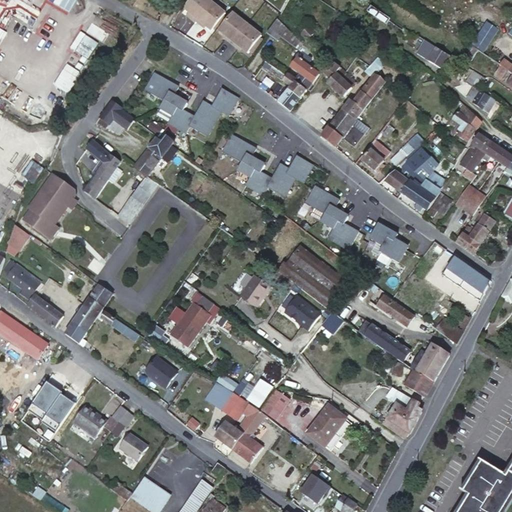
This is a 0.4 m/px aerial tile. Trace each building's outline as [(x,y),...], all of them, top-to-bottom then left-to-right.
[(191,0),(187,6),(185,8),(191,13),(193,15),(191,17),(197,22),(198,21),(213,3),(210,0),(191,0)] [(369,5),(363,1),(361,0),(360,0),(358,6),(366,11),(369,5)] [(227,14),(213,3),(198,21),(204,27),(205,25),(208,27),(213,31),(215,30),(226,16),(227,14)] [(248,24),(234,13),(232,15),(221,28),(220,30),(225,34),(228,36),(226,38),(232,43),(248,24)] [(227,17),(220,26),(221,28),(232,15),(230,13),(227,17)] [(227,17),(226,16),(215,30),(216,31),(220,26),(227,17)] [(511,19),(503,32),(511,38),(511,19)] [(301,76),(312,84),(313,84),(320,75),(309,66),(311,62),(311,60),(305,55),(308,51),(307,50),(305,48),(301,44),(295,37),(278,20),(270,31),(267,35),(278,43),(281,38),(302,54),(291,69),(301,76)] [(487,22),(472,45),(484,52),(499,30),(487,22)] [(262,36),(248,24),(232,43),(239,49),(240,47),(243,49),(248,53),(249,52),(261,38),(262,36)] [(311,27),(301,36),(307,42),(316,34),(311,27)] [(80,30),(70,45),(74,48),(85,32),(80,30)] [(98,41),(85,32),(74,48),(87,57),(98,41)] [(420,49),(425,41),(423,39),(419,37),(414,45),(420,49)] [(263,40),(261,38),(249,52),(253,54),(263,40)] [(446,54),(444,53),(435,48),(425,41),(420,49),(417,54),(442,70),(446,65),(451,68),(456,60),(446,54)] [(453,45),(449,52),(454,55),(459,49),(453,45)] [(473,49),(464,62),(469,65),(471,63),(478,52),(475,50),(473,49)] [(270,60),(262,70),(267,74),(270,72),(291,86),(295,81),(292,78),(293,76),(270,60)] [(379,75),(386,65),(378,60),(371,70),(369,73),(375,78),(376,78),(379,75)] [(332,80),(328,84),(345,98),(347,96),(353,88),(346,82),(341,78),(346,73),(332,62),(326,70),(323,73),(332,80)] [(511,67),(504,62),(501,68),(503,70),(508,73),(511,75),(511,67)] [(501,68),(494,63),(490,69),(497,74),(501,68)] [(497,74),(495,76),(502,81),(508,73),(503,70),(501,68),(497,74)] [(145,90),(164,100),(168,92),(173,94),(178,85),(155,73),(145,90)] [(346,82),(351,76),(346,73),(341,78),(346,82)] [(475,74),(474,73),(467,83),(476,90),(479,91),(486,81),(480,77),(475,74)] [(511,75),(508,73),(502,81),(507,85),(511,77),(511,75)] [(375,78),(368,86),(378,93),(388,81),(379,75),(376,78),(375,78)] [(299,84),(307,91),(312,84),(301,76),(297,82),(299,84)] [(346,82),(353,88),(358,82),(351,76),(346,82)] [(288,110),(291,112),(303,97),(307,91),(299,84),(297,82),(295,81),(291,86),(286,92),(278,102),(282,105),(288,110)] [(368,106),(378,93),(368,86),(364,91),(362,90),(359,94),(361,95),(355,103),(364,111),(368,106)] [(221,109),(220,111),(228,115),(238,97),(221,88),(213,105),(221,109)] [(485,95),(479,91),(476,90),(470,100),(474,103),(474,105),(483,111),(488,114),(495,103),(492,101),(485,95)] [(160,107),(172,114),(177,106),(183,109),(187,102),(173,94),(168,92),(164,100),(160,107)] [(206,136),(220,111),(221,109),(213,105),(204,100),(195,115),(189,126),(206,136)] [(364,111),(355,103),(351,100),(343,111),(357,121),(364,111)] [(116,106),(113,103),(105,114),(114,121),(122,110),(116,106)] [(185,132),(189,126),(195,115),(183,109),(177,106),(172,114),(167,123),(185,132)] [(457,135),(469,143),(477,132),(483,123),(474,115),(467,109),(465,107),(454,120),(459,124),(452,135),(455,137),(457,135)] [(129,115),(122,110),(114,121),(127,131),(135,120),(133,118),(129,115)] [(326,140),(335,148),(343,138),(355,147),(365,135),(354,125),(357,121),(343,111),(342,112),(323,138),(326,140)] [(114,121),(105,114),(104,116),(101,118),(111,125),(114,121)] [(111,125),(101,118),(98,123),(108,130),(111,125)] [(447,136),(441,132),(435,138),(430,143),(435,148),(447,136)] [(223,152),(241,162),(246,154),(251,157),(256,147),(232,134),(223,152)] [(479,135),(472,145),(470,149),(472,151),(462,166),(467,170),(463,177),(470,182),(475,176),(473,174),(487,155),(483,152),(490,142),(479,135)] [(165,142),(158,138),(145,156),(135,169),(141,173),(148,178),(162,160),(165,154),(172,146),(175,141),(169,137),(165,142)] [(94,141),(93,140),(87,148),(102,159),(105,162),(110,156),(108,154),(104,148),(94,141)] [(495,146),(490,142),(483,152),(487,155),(493,159),(499,149),(495,146)] [(405,173),(402,176),(405,177),(408,173),(412,176),(419,169),(438,152),(435,148),(430,143),(419,153),(413,159),(407,165),(405,170),(405,173)] [(409,145),(392,161),(397,167),(415,151),(409,145)] [(180,151),(172,146),(165,154),(162,160),(170,165),(180,151)] [(507,154),(499,149),(493,159),(496,161),(500,163),(507,154)] [(372,151),(364,161),(378,172),(386,162),(372,151)] [(237,170),(250,177),(254,168),(261,172),(265,164),(251,157),(246,154),(241,162),(237,170)] [(511,158),(507,154),(500,163),(510,170),(511,172),(511,171),(511,158)] [(287,173),(295,178),(303,182),(313,164),(297,155),(289,168),(287,173)] [(96,200),(121,164),(110,156),(105,162),(97,173),(84,191),(96,200)] [(411,156),(404,163),(407,165),(413,159),(411,156)] [(284,197),(295,178),(287,173),(289,168),(280,163),(272,178),(268,187),(284,197)] [(498,165),(497,167),(505,172),(508,173),(510,170),(500,163),(498,165)] [(268,187),(272,178),(261,172),(254,168),(250,177),(245,184),(263,194),(268,187)] [(404,195),(412,183),(409,180),(412,176),(408,173),(405,177),(402,176),(398,172),(389,183),(401,192),(404,195)] [(511,176),(509,174),(508,173),(505,172),(499,181),(498,183),(509,189),(509,190),(511,191),(511,176)] [(70,193),(72,191),(66,187),(67,186),(55,177),(31,211),(33,213),(26,223),(54,243),(62,231),(58,228),(70,209),(74,212),(79,205),(75,202),(77,199),(72,197),(70,193)] [(154,182),(148,178),(120,217),(130,224),(158,186),(154,182)] [(404,195),(428,213),(432,206),(436,201),(423,191),(412,183),(404,195)] [(423,191),(436,201),(439,198),(441,194),(442,193),(428,183),(423,191)] [(307,202),(325,213),(330,205),(336,208),(341,199),(316,185),(307,202)] [(72,191),(77,194),(77,193),(67,186),(66,187),(72,191)] [(491,193),(486,189),(480,198),(485,202),(486,199),(491,193)] [(486,199),(485,202),(488,204),(491,201),(494,195),(491,193),(486,199)] [(491,201),(488,204),(490,205),(496,196),(494,195),(491,201)] [(441,198),(429,214),(434,218),(438,212),(443,216),(453,202),(444,196),(443,198),(441,198)] [(321,220),(334,228),(339,219),(345,223),(349,215),(336,208),(330,205),(325,213),(321,220)] [(479,224),(491,232),(496,224),(485,216),(481,222),(479,224)] [(339,219),(334,228),(329,237),(350,249),(360,231),(345,223),(339,219)] [(225,220),(221,224),(226,228),(229,224),(225,220)] [(15,227),(16,223),(9,221),(6,231),(13,233),(13,231),(15,227)] [(371,238),(385,246),(390,234),(396,238),(398,234),(381,223),(371,238)] [(469,240),(480,248),(486,240),(491,232),(479,224),(477,228),(469,240)] [(476,255),(480,248),(469,240),(477,228),(474,226),(471,231),(468,228),(463,236),(464,236),(458,245),(459,246),(462,248),(467,252),(475,257),(476,255)] [(390,234),(385,246),(382,252),(400,262),(409,245),(396,238),(390,234)] [(285,264),(279,272),(281,274),(301,288),(320,302),(329,308),(347,282),(342,279),(329,269),(315,259),(316,257),(299,245),(285,264)] [(454,262),(456,258),(447,252),(446,251),(443,257),(452,264),(454,262)] [(329,269),(342,279),(344,276),(319,259),(316,257),(315,259),(329,269)] [(458,260),(456,258),(454,262),(452,264),(448,270),(456,275),(469,284),(470,285),(484,295),(491,282),(478,274),(470,268),(463,263),(458,260)] [(24,272),(10,262),(3,271),(9,276),(7,279),(25,292),(21,296),(29,301),(42,284),(24,272)] [(276,271),(279,272),(285,264),(282,262),(276,271)] [(469,284),(456,275),(453,280),(466,288),(469,284)] [(255,278),(241,296),(257,307),(271,289),(255,278)] [(502,298),(501,300),(510,304),(511,300),(511,282),(508,287),(502,298)] [(99,316),(102,311),(113,295),(110,294),(107,292),(102,289),(99,286),(89,302),(85,307),(99,316)] [(378,305),(380,307),(406,327),(414,317),(385,295),(378,305)] [(35,297),(28,307),(34,312),(52,325),(56,328),(63,318),(35,297)] [(205,298),(199,307),(209,315),(216,305),(211,302),(205,298)] [(209,315),(199,307),(194,304),(172,335),(189,347),(211,316),(209,315)] [(91,329),(95,322),(99,316),(85,307),(74,323),(72,326),(87,335),(91,329)] [(107,314),(102,311),(99,316),(95,322),(100,325),(101,323),(107,314)] [(116,320),(107,314),(101,323),(110,329),(115,321),(116,320)] [(446,318),(437,330),(440,333),(450,340),(455,344),(457,346),(464,334),(466,331),(446,318)] [(69,338),(79,346),(87,335),(72,326),(66,336),(69,338)] [(414,370),(417,372),(426,355),(418,351),(414,357),(390,339),(373,327),(366,336),(374,342),(383,348),(391,353),(399,359),(401,361),(412,368),(414,370)] [(15,348),(39,364),(47,352),(50,349),(25,332),(18,343),(15,348)] [(426,355),(417,372),(422,375),(434,383),(434,382),(439,373),(449,355),(431,346),(426,355)] [(47,352),(39,364),(43,367),(54,352),(50,349),(47,352)] [(150,354),(139,368),(139,371),(159,385),(170,369),(150,354)] [(396,364),(393,376),(401,378),(404,366),(396,364)] [(422,375),(417,372),(414,370),(405,386),(426,398),(428,394),(434,383),(422,375)] [(238,420),(249,405),(243,401),(230,393),(218,385),(208,399),(238,420)] [(239,386),(236,393),(248,399),(252,392),(239,386)] [(385,421),(408,436),(408,434),(410,435),(422,413),(420,412),(421,410),(419,409),(422,405),(410,398),(393,388),(387,398),(396,404),(385,421)] [(277,390),(264,409),(277,419),(290,400),(277,390)] [(22,405),(29,411),(38,401),(32,395),(22,405)] [(261,413),(259,411),(257,410),(251,407),(250,405),(242,415),(247,419),(237,432),(226,425),(216,439),(222,443),(224,445),(233,452),(236,448),(249,430),(261,413)] [(330,406),(308,435),(326,448),(347,419),(330,406)] [(52,411),(46,407),(38,416),(44,421),(52,411)] [(86,408),(73,426),(95,441),(107,424),(86,408)] [(112,421),(118,426),(124,418),(126,415),(119,410),(112,421)] [(266,417),(261,413),(249,430),(236,448),(233,452),(251,465),(264,447),(251,438),(266,417)] [(61,419),(54,414),(48,422),(54,427),(61,419)] [(124,418),(118,426),(120,427),(123,430),(126,432),(134,421),(126,415),(124,418)] [(193,418),(189,425),(197,431),(201,424),(193,418)] [(408,436),(385,421),(384,422),(385,424),(391,428),(400,434),(403,436),(406,438),(408,436)] [(130,436),(119,451),(137,464),(148,449),(130,436)] [(229,458),(233,452),(224,445),(222,449),(223,453),(229,458)] [(459,511),(501,511),(503,510),(511,496),(511,466),(504,478),(480,464),(462,493),(468,497),(459,511)] [(227,472),(220,466),(213,475),(217,478),(219,475),(222,477),(227,472)] [(316,467),(311,474),(316,477),(321,470),(316,467)] [(290,469),(284,480),(295,488),(302,477),(290,469)] [(144,479),(131,498),(150,511),(158,511),(169,496),(144,479)] [(210,493),(213,489),(203,481),(180,511),(197,511),(203,506),(208,498),(211,494),(210,493)] [(116,492),(127,501),(128,499),(133,492),(122,484),(116,492)] [(322,490),(341,503),(344,499),(325,485),(322,490)] [(347,499),(344,497),(344,499),(341,503),(337,508),(342,511),(356,511),(359,508),(347,499)] [(203,506),(197,511),(224,511),(226,511),(208,498),(203,506)]
